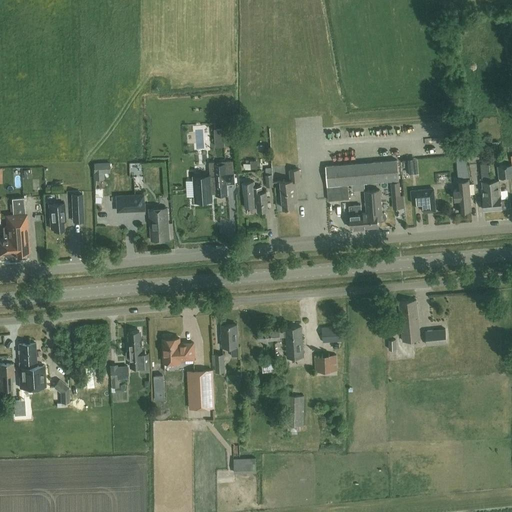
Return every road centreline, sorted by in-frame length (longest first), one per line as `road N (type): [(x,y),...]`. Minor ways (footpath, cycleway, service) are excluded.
road 1 (secondary): [(0,299),(511,253)]
road 2 (unclassified): [(0,322),(511,276)]
road 3 (residential): [(0,273),(511,228)]
